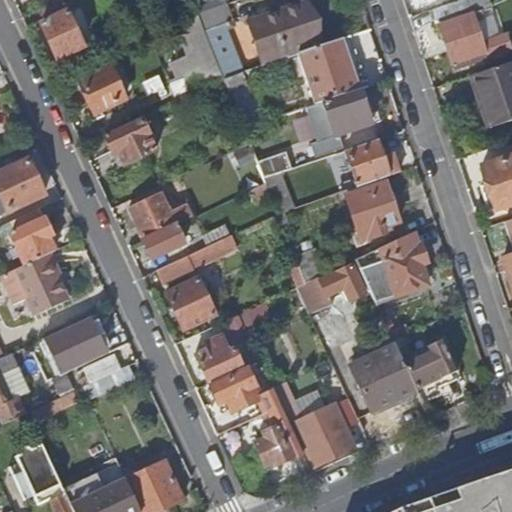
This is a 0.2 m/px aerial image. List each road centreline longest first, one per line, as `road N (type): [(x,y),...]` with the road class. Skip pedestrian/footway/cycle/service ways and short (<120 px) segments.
road 1 (residential): [(0,16),(228,511)]
road 2 (residential): [(511,374),(385,0)]
road 3 (residential): [(511,422),(311,511)]
